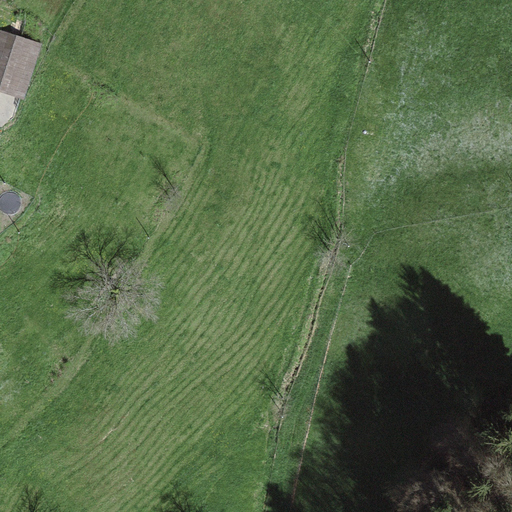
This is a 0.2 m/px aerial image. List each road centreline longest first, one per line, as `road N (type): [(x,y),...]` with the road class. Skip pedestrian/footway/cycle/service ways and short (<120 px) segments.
road 1 (track): [(511,397),(459,444),(412,511)]
road 2 (track): [(0,106),(13,100),(71,0)]
